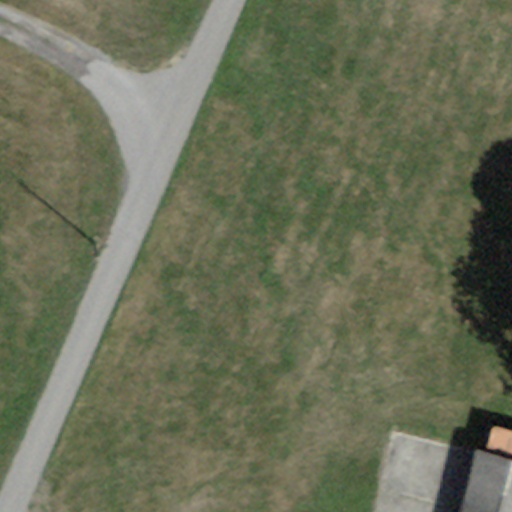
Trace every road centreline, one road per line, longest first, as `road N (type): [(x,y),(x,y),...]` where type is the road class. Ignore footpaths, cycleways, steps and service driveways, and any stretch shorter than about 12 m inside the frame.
road 1 (track): [(8,511),(232,0)]
road 2 (track): [(161,166),(81,52),(0,13)]
